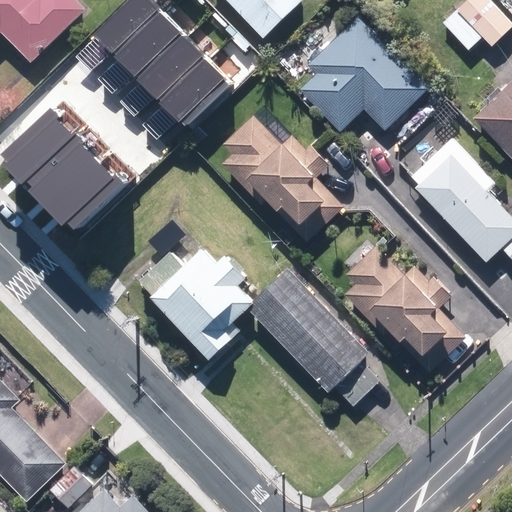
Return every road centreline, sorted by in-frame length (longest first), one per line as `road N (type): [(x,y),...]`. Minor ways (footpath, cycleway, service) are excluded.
road 1 (residential): [(0,241),(261,511)]
road 2 (secondary): [(406,511),(511,409)]
